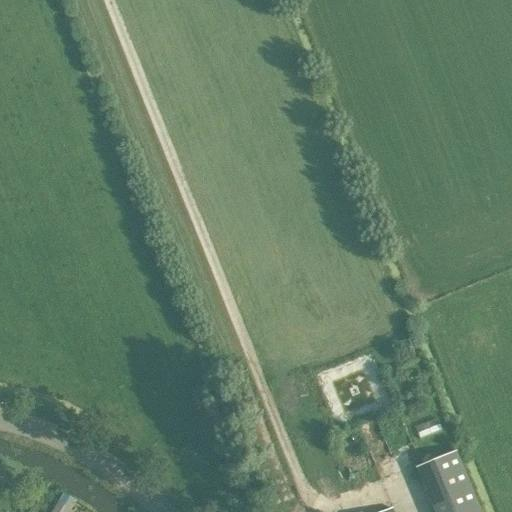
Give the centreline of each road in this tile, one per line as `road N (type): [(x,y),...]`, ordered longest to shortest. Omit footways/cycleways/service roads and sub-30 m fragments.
road 1 (unknown): [(246,332),(109,0)]
road 2 (tertiary): [(0,420),(105,463),(163,511)]
